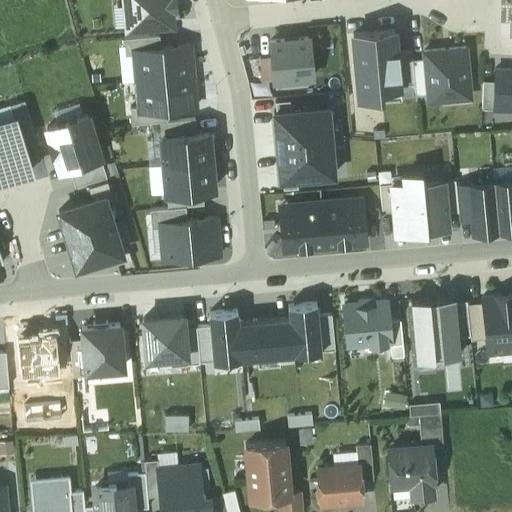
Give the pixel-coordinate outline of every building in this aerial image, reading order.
[(122,0),(123,5),(112,6),(114,26),(172,20),(171,6),(174,5),(173,0),(122,0)] [(393,29),(353,32),(359,96),(380,95),(379,86),(398,84),(395,49),(393,29)] [(159,35),(123,38),(125,55),(134,54),(133,48),(160,46),(159,35)] [(310,37),(271,40),(274,79),(313,76),(310,37)] [(134,54),(136,80),(193,74),(191,43),(160,46),(133,48),(134,54)] [(410,48),(395,49),(398,84),(413,83),(411,58),(410,48)] [(426,90),(427,96),(467,93),(462,49),(423,53),(423,57),(426,90)] [(423,57),(411,58),(413,83),(414,91),(423,91),(421,91),(426,90),(423,57)] [(511,68),(495,68),(494,79),(493,106),(511,107),(511,68)] [(196,105),(193,74),(136,80),(139,105),(139,110),(166,108),(196,105)] [(493,106),(494,79),(482,79),(481,106),(493,106)] [(14,115),(21,136),(34,132),(24,99),(11,103),(14,115)] [(273,101),(277,144),(330,139),(327,106),(317,107),(290,109),(289,100),(273,101)] [(132,124),(167,121),(166,108),(139,110),(139,105),(130,106),(132,124)] [(59,170),(69,167),(101,157),(87,112),(46,125),(59,170)] [(14,115),(0,119),(0,179),(31,170),(21,136),(14,115)] [(159,121),(160,137),(197,133),(196,118),(167,121),(159,121)] [(160,137),(163,164),(211,159),(208,132),(197,133),(160,137)] [(148,135),(148,163),(156,163),(156,136),(148,135)] [(277,144),(281,188),(298,186),(297,176),(333,173),(330,139),(277,144)] [(69,167),(74,186),(106,176),(101,157),(69,167)] [(163,164),(165,191),(200,188),(213,186),(211,159),(163,164)] [(426,227),(420,170),(403,172),(403,180),(390,181),(393,206),(395,230),(426,227)] [(442,179),(445,210),(458,209),(456,184),(455,177),(442,179)] [(511,225),(511,178),(494,180),(498,227),(511,225)] [(422,180),(426,226),(446,224),(445,210),(442,179),(422,180)] [(494,180),(468,183),(471,216),(472,229),(498,227),(494,180)] [(89,186),(93,199),(104,195),(111,193),(108,181),(89,186)] [(381,207),(393,206),(390,181),(378,182),(381,207)] [(458,217),(471,216),(468,183),(456,184),(458,209),(458,217)] [(202,203),(200,188),(167,191),(168,206),(186,205),(202,203)] [(58,209),(67,239),(113,224),(104,195),(93,199),(58,209)] [(361,198),(320,201),(323,245),(365,241),(361,198)] [(283,248),(323,245),(320,201),(280,204),(283,248)] [(187,218),(186,205),(168,206),(150,208),(151,226),(161,226),(160,220),(187,218)] [(187,218),(160,220),(161,226),(163,259),(220,255),(217,216),(187,218)] [(122,252),(113,224),(67,239),(76,266),(115,255),(122,252)] [(122,252),(115,255),(118,264),(131,260),(128,250),(122,252)] [(511,291),(482,295),(483,301),(486,336),(487,348),(511,346),(511,291)] [(454,293),(410,297),(415,356),(459,353),(457,334),(454,299),(454,293)] [(466,298),(454,299),(457,334),(469,333),(467,302),(466,298)] [(386,299),(343,303),(346,343),(389,340),(387,320),(386,299)] [(292,353),(321,350),(318,314),(316,301),(287,304),(288,316),(292,353)] [(486,336),(483,301),(467,302),(469,333),(470,337),(486,336)] [(213,359),(241,357),(238,320),(237,309),(208,311),(210,324),(213,359)] [(332,313),(318,314),(321,350),(335,349),(332,313)] [(182,314),(143,317),(146,357),(169,355),(170,364),(187,363),(184,327),(182,314)] [(241,357),(292,353),(288,316),(238,320),(241,357)] [(400,319),(387,320),(389,340),(390,355),(403,354),(400,319)] [(93,326),(82,326),(83,339),(86,370),(123,367),(119,324),(108,325),(108,321),(92,323),(93,326)] [(199,361),(213,359),(210,324),(196,325),(196,326),(199,361)] [(199,361),(196,326),(184,327),(187,363),(199,362),(199,361)] [(15,338),(18,373),(32,372),(32,380),(56,377),(55,370),(58,370),(54,331),(39,332),(40,336),(15,338)] [(86,370),(83,339),(69,340),(72,375),(86,374),(86,370)] [(439,411),(417,413),(420,444),(429,443),(429,446),(442,444),(439,411)] [(186,428),(186,412),(163,413),(163,429),(186,428)] [(284,439),(244,443),(248,491),(265,489),(266,494),(276,493),(276,492),(288,491),(288,490),(284,439)] [(369,442),(355,443),(357,463),(358,463),(359,479),(372,478),(369,442)] [(420,444),(388,447),(391,483),(411,481),(412,495),(431,493),(429,479),(432,479),(429,446),(429,443),(420,444)] [(146,494),(158,493),(156,466),(155,459),(144,460),(144,470),(146,494)] [(199,463),(177,464),(180,498),(184,498),(185,511),(210,511),(210,498),(202,498),(199,463)] [(357,463),(316,467),(318,490),(316,493),(316,499),(320,504),(326,503),(329,500),(361,497),(359,479),(358,463),(357,463)] [(159,511),(185,511),(184,498),(180,498),(177,464),(156,466),(158,493),(159,511)] [(130,485),(132,507),(147,506),(146,494),(144,470),(129,471),(130,485)] [(68,476),(30,479),(32,511),(71,511),(70,489),(68,476)] [(115,484),(94,486),(96,504),(96,511),(132,511),(132,507),(130,485),(115,487),(115,484)] [(238,511),(239,511),(233,488),(221,491),(226,511),(238,511)] [(83,489),(70,489),(71,511),(84,511),(84,505),(83,489)] [(288,491),(276,492),(276,493),(278,511),(294,511),(302,511),(300,489),(288,490),(288,491)]
